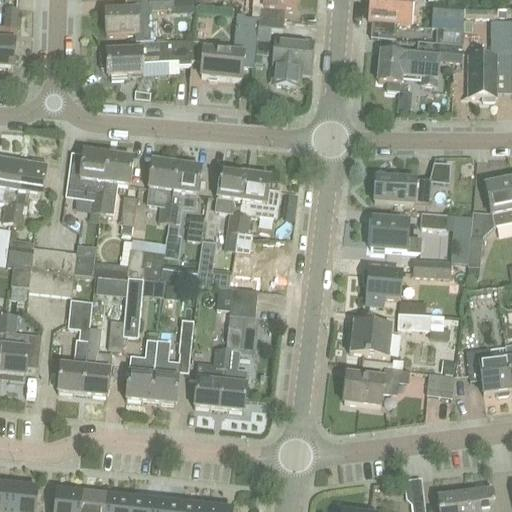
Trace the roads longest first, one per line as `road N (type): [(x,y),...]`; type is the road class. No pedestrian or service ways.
road 1 (residential): [(294,459),(327,142)]
road 2 (residential): [(294,459),(93,436),(43,452),(0,447)]
road 3 (residential): [(327,142),(91,122),(52,111)]
road 4 (residential): [(294,459),(511,436)]
road 5 (residential): [(327,142),(511,140)]
road 6 (residential): [(327,142),(339,0)]
